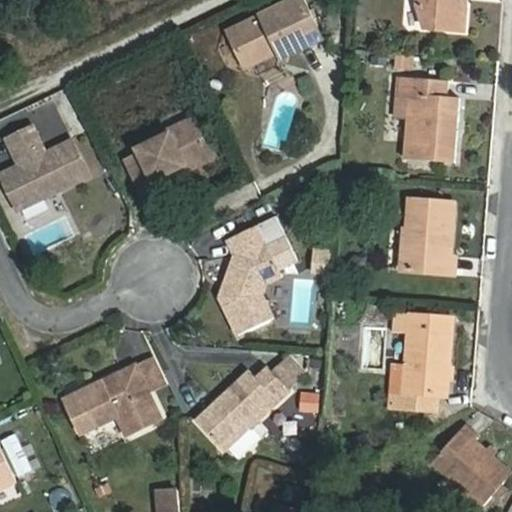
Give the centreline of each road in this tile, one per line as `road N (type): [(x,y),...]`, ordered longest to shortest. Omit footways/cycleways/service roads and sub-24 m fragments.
road 1 (residential): [(0,262),(24,310),(61,321),(154,275)]
road 2 (residential): [(511,394),(504,368),(511,247)]
